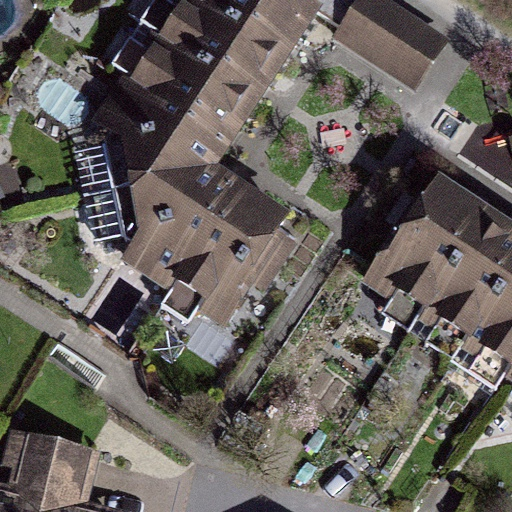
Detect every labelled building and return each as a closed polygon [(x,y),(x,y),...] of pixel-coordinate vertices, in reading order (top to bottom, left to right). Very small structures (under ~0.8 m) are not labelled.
[(181,0),(157,37),(258,102),(286,60),(196,0),(181,0)] [(196,0),(286,60),(316,15),(292,0),(196,0)] [(415,92),(445,46),(375,0),(292,0),(316,15),(343,33),(338,41),(415,92)] [(129,80),(229,146),(258,102),(157,37),(129,80)] [(114,192),(210,174),(229,146),(129,80),(100,125),(113,134),(105,145),(114,192)] [(173,292),(239,193),(210,174),(114,192),(88,198),(98,244),(124,238),(124,242),(137,250),(128,262),(173,292)] [(370,285),(420,319),(486,219),(441,189),(427,210),(421,207),(370,285)] [(239,193),(173,292),(224,326),(252,284),(263,290),(291,248),(274,237),(284,222),(239,193)] [(420,319),(463,347),(511,273),(511,236),(486,219),(420,319)] [(511,273),(463,347),(507,376),(511,368),(511,273)] [(102,455),(3,431),(0,442),(0,511),(104,511),(89,508),(102,455)]
